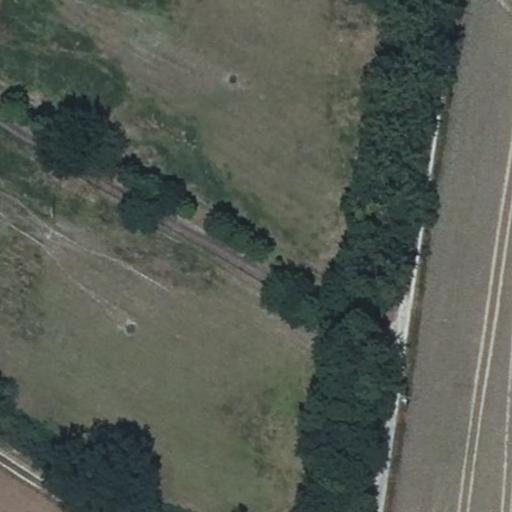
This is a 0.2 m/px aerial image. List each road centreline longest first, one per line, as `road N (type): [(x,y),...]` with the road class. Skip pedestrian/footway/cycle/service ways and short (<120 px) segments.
road 1 (track): [(398,333),(453,0)]
road 2 (unclassified): [(373,511),(398,333)]
